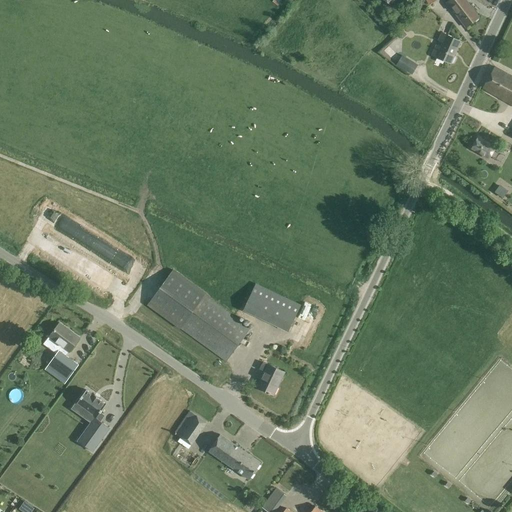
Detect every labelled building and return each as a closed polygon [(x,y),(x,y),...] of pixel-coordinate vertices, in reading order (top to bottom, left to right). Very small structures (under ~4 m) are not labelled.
[(445,0),(466,27),(474,21),(476,22),(478,19),(478,17),(479,17),(466,0),(445,0)] [(453,56),(461,41),(441,32),(438,41),(442,43),(440,47),(436,45),(432,54),(450,63),(451,62),(452,62),(453,62),(455,58),(455,56),(453,56)] [(403,55),(396,65),(411,75),(418,65),(403,55)] [(511,75),(494,66),(482,88),(511,105),(511,75)] [(487,158),(494,147),(477,137),(470,148),(487,158)] [(499,188),(495,193),(502,198),(506,192),(499,188)] [(173,269),(147,305),(180,328),(226,361),(250,328),(205,295),(206,293),(173,269)] [(288,331),(301,304),(256,283),(243,310),(288,331)] [(69,351),(80,337),(60,322),(49,336),(62,346),(47,366),(51,368),(67,380),(78,364),(66,355),(67,355),(67,354),(69,351)] [(265,370),(257,387),(274,395),(284,372),(263,362),(260,368),(265,370)] [(94,394),(94,395),(86,390),(77,403),(84,408),(81,412),(93,420),(78,441),(93,451),(109,428),(100,421),(104,415),(100,413),(106,404),(99,399),(100,398),(94,394)] [(196,415),(190,411),(175,433),(191,444),(207,422),(196,415)] [(220,434),(208,451),(249,479),(261,462),(220,434)] [(264,508),(271,511),(276,511),(287,492),(276,486),(264,508)] [(21,508),(26,511),(33,511),(37,507),(26,500),(21,508)]
